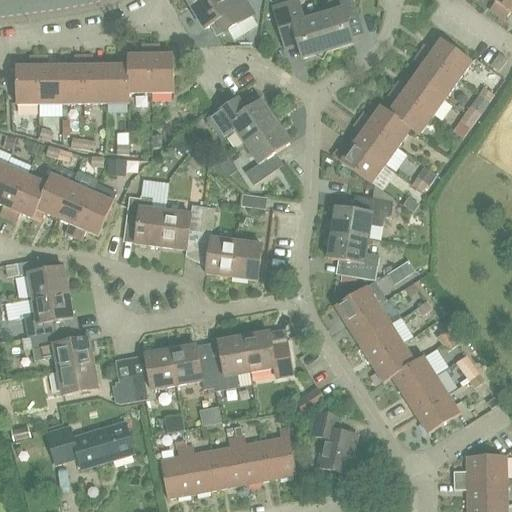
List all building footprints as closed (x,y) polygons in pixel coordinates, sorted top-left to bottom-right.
[(185,0),(191,8),(205,0),(185,0)] [(233,0),(230,2),(228,0),(205,0),(191,8),(204,31),(216,23),(223,35),(254,16),(244,0),(233,0)] [(328,0),(327,0),(331,14),(318,18),(329,52),(353,45),(351,39),(364,36),(353,0),(328,0)] [(491,0),(495,3),(490,11),(497,16),(508,0),(491,0)] [(511,0),(508,0),(497,16),(504,21),(510,13),(511,14),(511,0)] [(327,53),(329,52),(318,18),(304,22),(298,2),(273,9),(285,50),(298,47),(302,61),(316,57),(323,60),(327,53)] [(424,47),(419,55),(457,83),(471,64),(441,42),(433,53),(424,47)] [(141,56),(128,56),(128,104),(129,104),(129,93),(150,93),(150,45),(141,45),(141,56)] [(160,45),(150,45),(150,93),(173,93),(173,56),(160,56),(160,45)] [(422,68),(414,79),(444,101),(457,83),(419,55),(414,62),(422,68)] [(498,73),(507,61),(499,55),(490,67),(498,73)] [(119,67),(106,67),(106,104),(128,104),(128,56),(119,56),(119,67)] [(16,105),(40,105),(39,57),(30,57),(30,67),(16,67),(16,105)] [(48,57),(39,57),(40,105),(62,104),(62,68),(48,68),(48,57)] [(74,68),(62,68),(62,104),(84,104),(84,57),(74,57),(74,68)] [(93,57),(84,57),(84,104),(106,104),(106,67),(93,67),(93,57)] [(400,82),(393,91),(432,119),(444,101),(414,79),(407,88),(400,82)] [(484,89),(478,97),(489,105),(495,97),(484,89)] [(397,103),(389,114),(388,114),(411,131),(418,137),(432,119),(393,91),(389,97),(397,103)] [(235,135),(237,133),(244,144),(275,124),(261,102),(245,113),(237,101),(208,120),(223,143),(235,135)] [(465,116),(476,124),(482,115),(471,107),(465,116)] [(365,114),(359,121),(398,149),(411,131),(388,114),(389,114),(381,109),(373,120),(365,114)] [(476,124),(465,116),(460,122),(471,130),(476,124)] [(384,167),(398,149),(359,121),(354,129),(362,135),(354,145),(384,167)] [(460,122),(452,133),(463,141),(471,130),(460,122)] [(283,166),(275,154),(289,145),(275,124),(244,144),(259,166),(246,175),(254,187),(283,166)] [(39,140),(51,144),(54,133),(42,130),(39,140)] [(162,149),(162,136),(152,137),(153,149),(162,149)] [(7,137),(3,150),(13,152),(16,140),(7,137)] [(191,151),(177,138),(171,144),(185,157),(191,151)] [(83,151),(84,142),(72,140),(71,149),(83,151)] [(84,142),(83,151),(95,154),(96,144),(84,142)] [(25,152),(35,156),(39,148),(29,144),(25,152)] [(371,185),(384,167),(354,145),(346,156),(338,150),(333,157),(371,185)] [(117,156),(129,157),(130,147),(117,146),(117,156)] [(58,161),(60,151),(49,148),(46,158),(58,161)] [(60,151),(58,161),(69,164),(72,154),(60,151)] [(91,169),(104,169),(104,159),(92,159),(91,169)] [(126,178),(126,173),(127,162),(108,161),(107,177),(126,178)] [(0,215),(0,216),(8,220),(27,176),(7,167),(0,182),(0,206),(4,208),(0,215)] [(20,214),(32,220),(52,175),(52,174),(47,184),(27,176),(8,220),(16,224),(20,214)] [(37,210),(57,219),(72,183),(52,175),(32,220),(33,220),(37,210)] [(427,186),(418,179),(411,188),(421,195),(427,186)] [(65,235),(72,238),(92,192),(72,183),(57,219),(70,225),(65,235)] [(114,202),(92,192),(72,238),(82,242),(86,232),(98,237),(114,202)] [(241,208),(266,211),(267,200),(243,196),(241,208)] [(126,223),(137,225),(135,245),(160,248),(165,213),(151,211),(153,199),(141,198),(140,201),(129,199),(126,223)] [(355,198),(353,212),(336,209),(331,234),(368,240),(370,226),(381,227),(383,217),(390,218),(392,204),(355,198)] [(403,206),(413,214),(420,206),(408,198),(403,206)] [(186,252),(189,232),(200,233),(203,209),(192,207),(190,216),(165,213),(160,248),(186,252)] [(215,210),(203,209),(200,233),(212,235),(215,210)] [(378,232),(375,245),(390,248),(393,235),(378,232)] [(377,269),(363,266),(368,240),(331,234),(327,260),(338,262),(335,275),(374,282),(377,269)] [(206,276),(231,279),(236,243),(211,240),(206,276)] [(262,247),(236,243),(231,279),(257,282),(262,247)] [(28,275),(33,300),(68,293),(64,268),(44,271),(42,261),(17,265),(19,277),(28,275)] [(403,266),(407,272),(413,269),(408,262),(403,266)] [(414,285),(404,292),(410,298),(419,293),(414,285)] [(335,308),(335,309),(347,328),(379,308),(367,288),(335,308)] [(25,328),(28,327),(31,338),(59,333),(57,322),(73,319),(68,293),(33,300),(35,314),(23,316),(25,328)] [(422,318),(433,310),(428,302),(417,310),(422,318)] [(347,328),(359,347),(391,327),(379,308),(347,328)] [(359,347),(371,366),(403,345),(391,327),(359,347)] [(437,339),(442,346),(453,338),(448,331),(437,339)] [(33,350),(40,348),(42,361),(55,358),(58,371),(93,365),(89,338),(61,343),(59,333),(31,338),(33,350)] [(269,334),(243,339),(250,375),(274,370),(276,379),(293,376),(287,340),(271,343),(269,334)] [(447,353),(458,345),(453,338),(442,346),(447,353)] [(218,344),(221,364),(210,366),(215,389),(237,385),(236,377),(250,375),(243,339),(218,344)] [(383,385),(392,379),(424,359),(423,358),(414,364),(403,345),(371,366),(383,385)] [(196,347),(170,352),(176,387),(201,383),(203,391),(215,389),(210,366),(200,367),(196,347)] [(146,393),(150,392),(176,387),(170,352),(144,356),(148,377),(144,377),(144,376),(132,378),(136,403),(147,401),(146,393)] [(392,379),(403,398),(436,377),(424,359),(392,379)] [(98,390),(93,365),(58,371),(62,397),(98,390)] [(464,375),(469,383),(479,375),(474,368),(464,375)] [(475,390),(484,383),(479,375),(469,383),(475,390)] [(403,398),(415,417),(448,396),(436,377),(403,398)] [(115,406),(136,403),(132,378),(120,380),(121,383),(115,384),(116,387),(112,388),(115,406)] [(326,401),(319,390),(318,389),(295,403),(304,416),(326,401)] [(460,416),(448,396),(415,417),(427,436),(460,416)] [(486,404),(491,411),(499,406),(494,399),(486,404)] [(199,412),(202,428),(221,424),(218,408),(199,412)] [(357,437),(338,433),(341,418),(316,412),(310,437),(325,441),(319,469),(348,476),(357,437)] [(164,418),(167,434),(184,431),(181,416),(164,418)] [(69,428),(47,434),(56,465),(78,458),(82,470),(134,455),(125,424),(73,439),(69,428)] [(14,444),(32,439),(28,427),(11,432),(14,444)] [(226,430),(227,439),(235,438),(234,429),(226,430)] [(241,429),(234,430),(236,439),(243,438),(241,429)] [(297,476),(288,430),(279,431),(281,440),(263,444),(270,481),(297,476)] [(243,438),(236,439),(245,486),(270,481),(263,444),(246,447),(244,437),(243,438)] [(230,449),(212,453),(219,491),(245,486),(236,439),(228,440),(230,449)] [(193,447),(185,448),(194,495),(219,491),(212,453),(195,456),(193,447)] [(168,500),(194,495),(185,448),(184,448),(177,450),(179,459),(161,462),(168,500)] [(506,457),(497,457),(466,458),(466,473),(454,473),(454,483),(507,482),(506,457)] [(467,491),(467,507),(507,506),(507,482),(454,483),(454,492),(467,491)]
